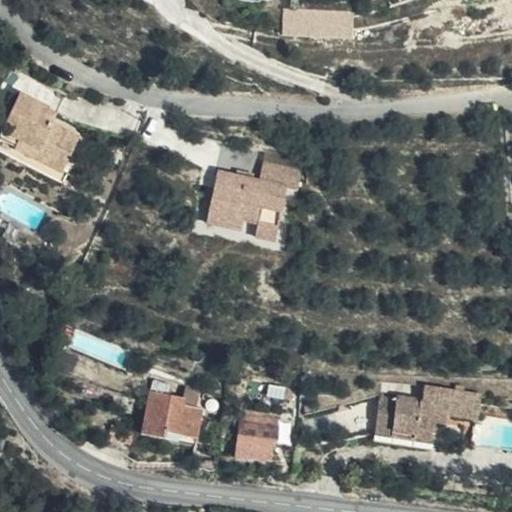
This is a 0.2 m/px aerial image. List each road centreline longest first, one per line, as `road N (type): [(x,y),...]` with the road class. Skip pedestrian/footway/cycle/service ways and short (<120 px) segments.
road 1 (residential): [(511,97),(366,110),(174,100),(122,87),(44,51),(2,0)]
road 2 (tertiary): [(372,511),(134,485),(96,473),(37,426),(0,369)]
